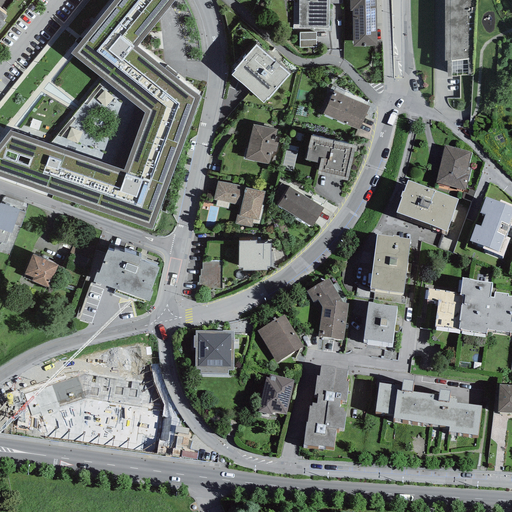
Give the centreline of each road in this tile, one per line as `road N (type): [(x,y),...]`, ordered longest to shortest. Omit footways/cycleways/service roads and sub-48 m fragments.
road 1 (tertiary): [(0,449),(270,485),(511,499)]
road 2 (residential): [(511,485),(286,471),(237,458),(185,421),(158,320)]
road 3 (residential): [(389,104),(344,217),(305,263),(220,310),(158,320)]
road 4 (residential): [(200,0),(217,67),(174,246)]
road 5 (residential): [(389,104),(338,61),(293,57),(228,0)]
road 6 (residential): [(0,185),(174,246)]
road 7 (residential): [(158,320),(46,350),(0,375)]
road 8 (residential): [(511,183),(422,108),(389,104)]
